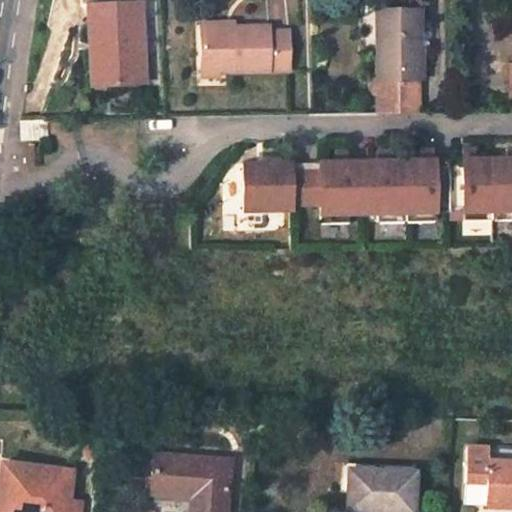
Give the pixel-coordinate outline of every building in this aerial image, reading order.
[(144,81),(140,1),(87,4),(88,40),(99,39),(102,84),(144,81)] [(420,101),(417,9),(381,10),(382,46),(376,46),(377,78),(368,78),(368,94),(376,94),(377,102),(420,101)] [(233,20),(200,21),(200,29),(234,28),(233,20)] [(267,27),(200,29),(201,70),(216,70),(288,68),(287,30),(268,30),(267,27)] [(88,40),(90,85),(102,84),(99,39),(88,40)] [(419,113),(420,101),(377,102),(377,113),(419,113)] [(21,138),(46,137),(46,118),(21,119),(21,138)] [(38,147),(26,147),(26,164),(38,165),(38,147)] [(502,149),(489,148),(489,158),(502,158),(502,149)] [(460,149),(446,149),(446,159),(460,158),(460,149)] [(373,150),(360,151),(359,160),(373,160),(373,150)] [(415,150),(402,150),(402,159),(415,159),(415,150)] [(315,161),(268,162),(269,209),(316,208),(316,203),(345,203),(345,222),(373,221),(373,212),(402,211),(402,220),(460,220),(460,211),(488,210),(489,219),(511,218),(511,157),(502,158),(489,158),(460,158),(446,159),(415,159),(402,159),(373,160),(359,160),(344,161),(344,171),(315,171),(315,161)] [(511,447),(465,446),(463,499),(511,500),(511,447)] [(224,511),(228,460),(152,454),(149,493),(188,496),(202,496),(200,511),(224,511)] [(0,470),(0,511),(65,511),(68,496),(70,469),(1,462),(0,470)] [(412,511),(415,469),(378,467),(378,474),(347,473),(345,510),(381,511),(412,511)] [(78,511),(80,496),(68,496),(65,511),(78,511)] [(188,496),(187,511),(200,511),(202,496),(188,496)]
